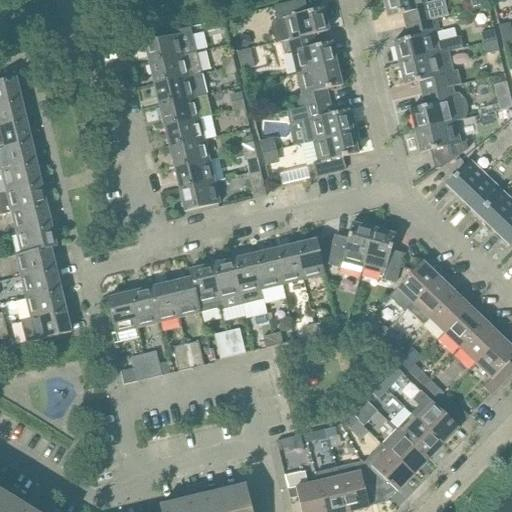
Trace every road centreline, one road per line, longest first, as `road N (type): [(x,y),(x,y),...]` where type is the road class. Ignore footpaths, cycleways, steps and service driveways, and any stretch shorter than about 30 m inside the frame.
road 1 (residential): [(258,444),(239,363),(117,393),(141,475)]
road 2 (residential): [(397,193),(159,252)]
road 3 (residential): [(159,252),(112,68),(85,74),(79,49)]
road 4 (residential): [(397,193),(344,0)]
road 5 (residential): [(141,475),(89,499),(0,445)]
road 6 (residential): [(511,307),(397,193)]
road 7 (residential): [(258,444),(141,475)]
